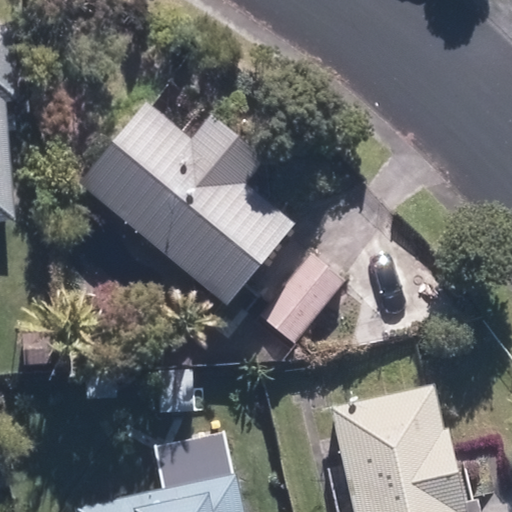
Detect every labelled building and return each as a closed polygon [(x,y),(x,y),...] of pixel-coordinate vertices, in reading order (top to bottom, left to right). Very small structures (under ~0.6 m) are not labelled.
[(0,225),(15,224),(5,107),(19,106),(13,25),(0,25),(0,225)] [(147,105),(79,188),(225,309),(294,225),(244,184),(263,161),(200,110),(181,133),(147,105)] [(293,346),(346,282),(311,253),(258,317),(293,346)] [(432,387),(329,409),(351,511),(463,511),(445,430),(442,431),(432,387)] [(241,511),(234,476),(228,477),(225,461),(167,473),(170,489),(75,508),(75,511),(241,511)]
